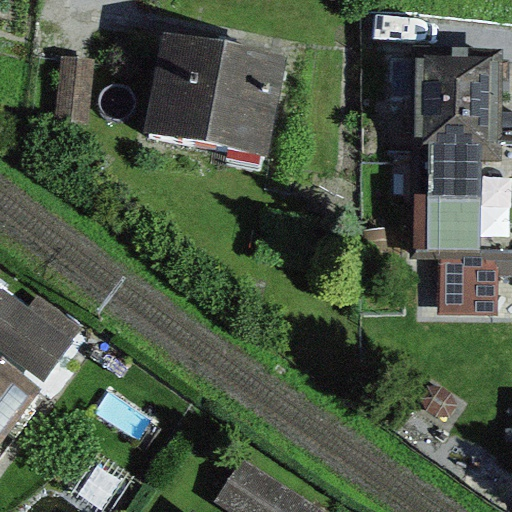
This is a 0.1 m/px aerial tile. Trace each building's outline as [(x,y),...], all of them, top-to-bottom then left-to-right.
[(288,69),(169,51),(153,149),(272,168),(288,69)] [(494,150),(492,70),(404,58),(408,155),(427,153),(425,257),(446,259),(444,314),(494,317),(498,264),(479,260),(481,149),(494,150)] [(91,132),(99,68),(62,63),(54,128),(91,132)] [(0,448),(39,398),(0,371),(0,448)] [(308,511),(243,471),(217,511),(219,511),(308,511)] [(46,511),(82,511),(61,494),(46,511)]
